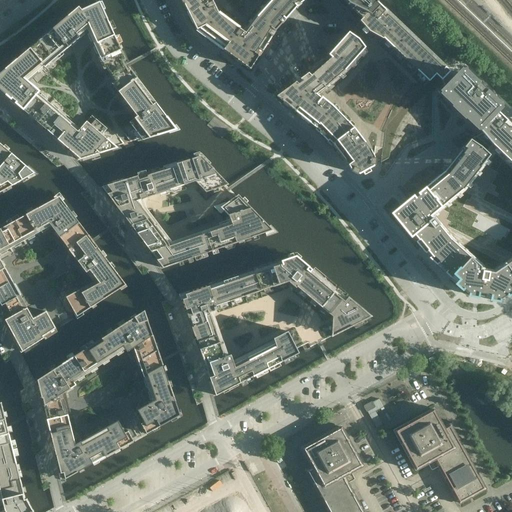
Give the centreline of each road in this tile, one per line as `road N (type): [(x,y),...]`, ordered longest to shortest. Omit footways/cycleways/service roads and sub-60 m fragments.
road 1 (residential): [(0,103),(67,162),(152,271),(173,303),(216,431)]
road 2 (residential): [(0,331),(29,388),(60,511)]
road 3 (residential): [(216,431),(69,511)]
road 4 (residential): [(239,106),(351,216)]
road 5 (residential): [(146,0),(178,53),(239,106)]
road 6 (residential): [(229,455),(346,390)]
road 7 (residential): [(333,366),(216,431)]
road 8 (residential): [(351,216),(435,320)]
